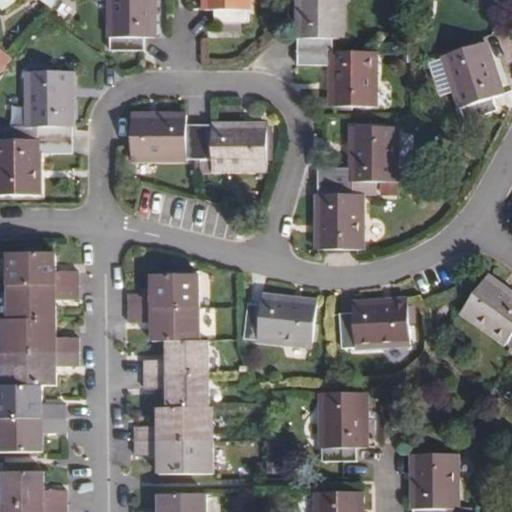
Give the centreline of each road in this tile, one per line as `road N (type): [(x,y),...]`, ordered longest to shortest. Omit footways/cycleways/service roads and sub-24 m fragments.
road 1 (residential): [(263,266),(303,138),(261,86),(143,83),(98,129),(98,235)]
road 2 (residential): [(102,511),(98,235)]
road 3 (residential): [(470,228),(433,259),(387,277),(324,279),(263,266)]
road 4 (residential): [(263,266),(98,235)]
